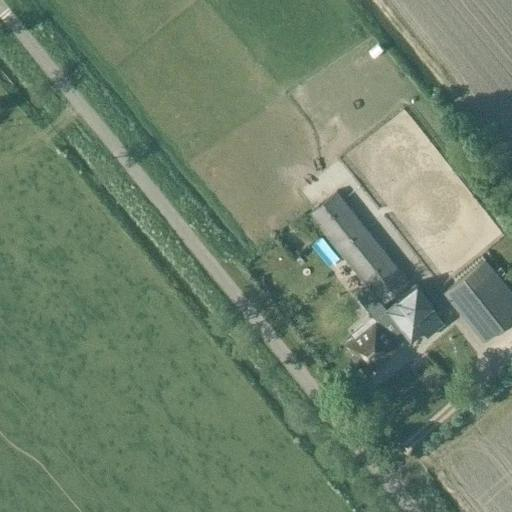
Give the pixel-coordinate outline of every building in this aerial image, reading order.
[(308,245),(366,314),(410,278),(336,188),(277,237),(294,257),(308,245)] [(299,263),(318,285),(327,277),(309,255),(299,263)] [(511,292),(485,258),(444,291),(484,341),(511,318),(511,292)] [(345,344),(368,372),(399,347),(392,336),(401,329),(411,341),(423,331),(427,336),(445,322),(431,305),(434,302),(417,281),(396,298),(397,299),(385,309),(387,311),(377,318),(374,315),(353,331),(356,335),(345,344)] [(386,414),(392,426),(404,420),(399,408),(386,414)]
